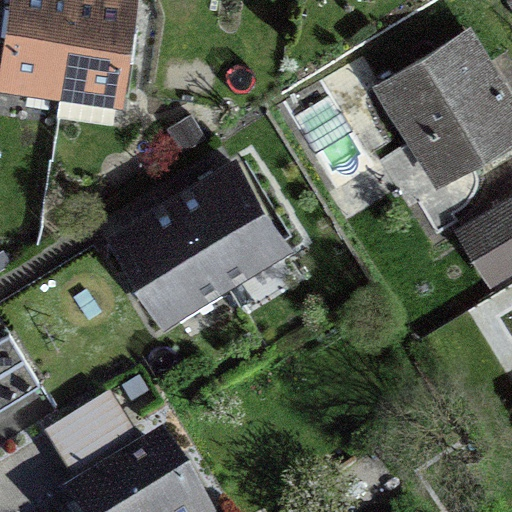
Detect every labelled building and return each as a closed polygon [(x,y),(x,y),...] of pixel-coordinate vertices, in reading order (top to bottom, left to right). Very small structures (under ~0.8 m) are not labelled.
[(30,83),(28,93),(56,97),(69,0),(13,0),(12,11),(2,9),(0,20),(0,36),(8,38),(2,79),(30,83)] [(69,0),(56,97),(57,97),(58,87),(113,95),(119,54),(129,55),(133,28),(123,27),(126,0),(69,0)] [(457,36),(375,86),(410,142),(419,137),(443,177),(511,135),(511,111),(496,87),(490,90),(457,36)] [(147,220),(114,240),(161,316),(219,280),(278,244),(232,168),(200,187),(172,204),(147,220)] [(487,280),(511,264),(511,200),(458,234),(487,280)] [(0,409),(37,387),(21,361),(5,336),(0,338),(0,409)] [(195,511),(156,448),(73,499),(81,511),(195,511)]
